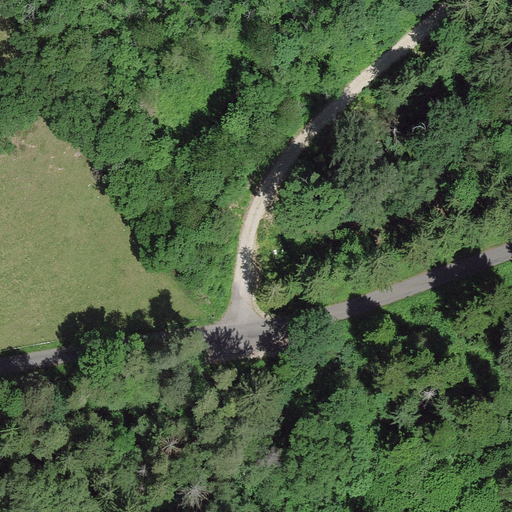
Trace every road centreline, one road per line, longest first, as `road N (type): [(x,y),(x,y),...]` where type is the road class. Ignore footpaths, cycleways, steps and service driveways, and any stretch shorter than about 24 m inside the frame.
road 1 (unclassified): [(0,369),(239,328),(511,252)]
road 2 (track): [(239,328),(256,198),(298,142),(459,0)]
